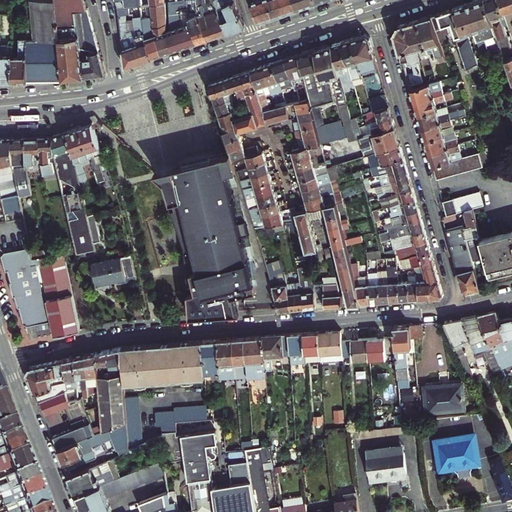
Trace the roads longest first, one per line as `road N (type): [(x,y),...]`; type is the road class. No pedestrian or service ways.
road 1 (residential): [(6,361),(113,337),(464,308)]
road 2 (residential): [(464,308),(377,13)]
road 3 (tertiary): [(6,361),(67,511)]
road 4 (secondary): [(109,103),(257,47)]
road 5 (secondary): [(255,40),(120,84)]
road 6 (secondary): [(257,47),(377,13)]
road 7 (secondary): [(373,1),(255,40)]
road 8 (secondary): [(120,84),(0,102)]
